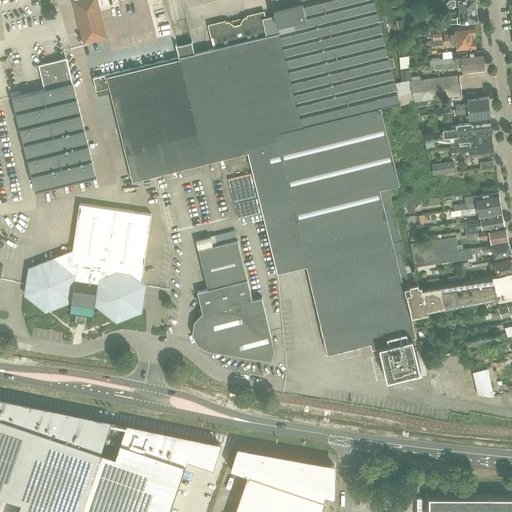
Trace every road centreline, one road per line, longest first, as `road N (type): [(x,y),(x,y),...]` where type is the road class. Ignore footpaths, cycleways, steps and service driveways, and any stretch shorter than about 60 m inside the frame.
road 1 (primary): [(299,432),(206,399),(0,366)]
road 2 (primary): [(0,375),(299,432)]
road 3 (residential): [(511,142),(495,0)]
